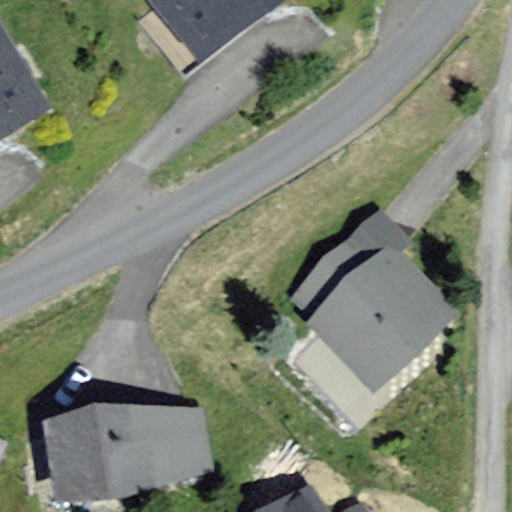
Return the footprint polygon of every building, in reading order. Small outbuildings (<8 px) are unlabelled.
[(271,0),(159,0),(200,53),(271,0)] [(0,126),(38,104),(0,41),(0,126)] [(371,276),(348,250),(298,294),(380,386),(456,319),(397,253),(371,276)] [(194,412),(60,425),(67,496),(141,489),(139,472),(199,466),(194,412)] [(326,511),(311,489),(276,511),(326,511)]
